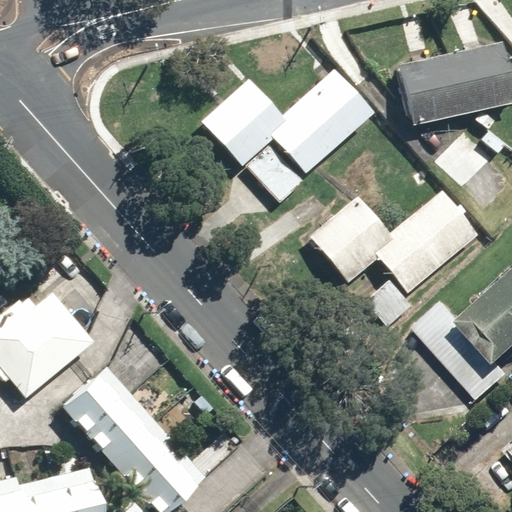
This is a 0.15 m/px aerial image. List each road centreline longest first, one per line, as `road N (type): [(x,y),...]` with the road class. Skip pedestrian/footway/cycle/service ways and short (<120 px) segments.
road 1 (tertiary): [(387,511),(7,86)]
road 2 (residential): [(180,0),(82,28),(7,86)]
road 3 (unknown): [(297,411),(186,511)]
